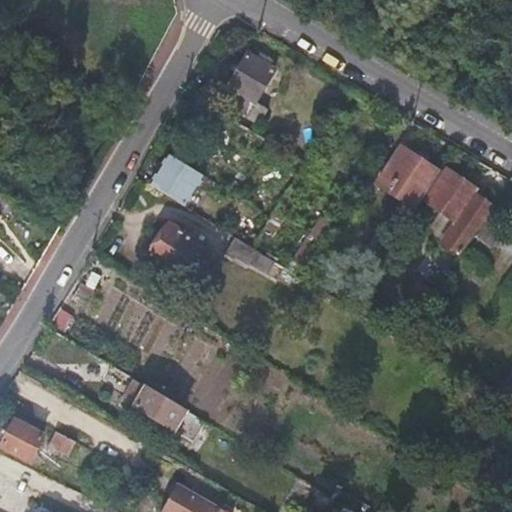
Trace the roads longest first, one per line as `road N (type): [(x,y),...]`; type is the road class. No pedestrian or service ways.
road 1 (residential): [(216,0),(0,359)]
road 2 (residential): [(244,0),(511,153)]
